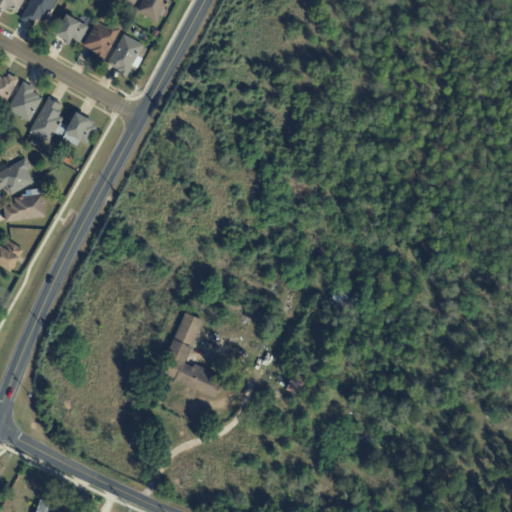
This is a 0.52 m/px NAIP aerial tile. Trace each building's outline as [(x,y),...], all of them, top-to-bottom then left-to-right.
[(15,14),(7,9),(6,12),(0,9),(0,0),(25,0),(17,15),(15,14)] [(30,27),(20,22),(31,0),(58,0),(46,22),(42,20),(41,23),(39,22),(34,30),(30,27)] [(138,0),(134,9),(117,0),(138,0)] [(170,0),(165,11),(169,13),(166,20),(161,17),(157,25),(137,14),(144,0),(170,0)] [(110,3),(116,7),(114,12),(107,8),(110,3)] [(98,8),(103,10),(99,20),(94,18),(98,8)] [(77,23),(81,26),(82,25),(89,29),(79,46),(73,43),(70,48),(64,45),(65,43),(56,38),(66,18),(77,23)] [(93,54),(92,53),(83,47),(97,24),(108,31),(111,26),(122,32),(103,64),(94,59),(96,56),(93,54)] [(118,72),(108,67),(124,37),(144,48),(143,49),(148,52),(136,74),(132,71),(127,81),(119,76),(120,73),(118,72)] [(0,76),(3,78),(4,77),(7,78),(9,74),(19,80),(3,109),(0,107),(0,76)] [(25,83),(35,89),(33,93),(40,96),(39,97),(42,99),(30,122),(8,110),(23,82),(25,83)] [(51,98),(62,104),(59,111),(61,112),(59,117),(63,119),(62,121),(69,124),(61,137),(55,134),(50,143),(30,132),(49,97),(51,98)] [(78,113),(94,122),(93,125),(97,127),(87,146),(80,142),(77,147),(63,139),(66,133),(65,133),(76,112),(78,113)] [(10,195),(5,186),(0,190),(0,167),(7,164),(9,168),(26,158),(32,168),(27,171),(34,183),(11,196),(10,195)] [(6,223),(4,208),(11,207),(11,205),(15,204),(15,198),(24,197),(23,195),(26,194),(26,191),(41,189),(42,195),(43,195),(46,218),(6,223)] [(20,257),(10,272),(0,265),(0,246),(5,239),(24,251),(20,257)] [(341,285),(362,298),(352,314),(332,301),(341,285)] [(193,346),(185,365),(194,369),(195,365),(211,372),(210,375),(218,379),(217,382),(222,384),(215,400),(174,382),(176,380),(165,375),(171,361),(166,359),(185,313),(204,321),(193,346)] [(302,398),(287,391),(296,370),(301,373),(306,363),(319,369),(315,380),(311,378),(302,398)] [(51,502),(58,508),(57,511),(60,511),(36,511),(42,498),(50,501),(51,502)]
